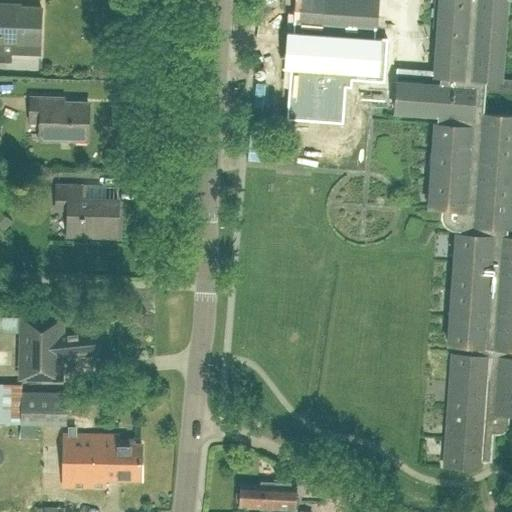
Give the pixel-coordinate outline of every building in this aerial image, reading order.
[(437,27),(434,71),(416,70),(415,82),(396,81),(394,112),(438,115),(438,123),(434,123),(428,208),(442,209),(442,217),(443,222),(447,226),(452,229),(460,229),(460,233),(456,233),(448,342),(407,338),(409,315),(391,314),(391,309),(338,305),(338,300),(327,299),(327,304),(323,304),(323,295),(310,294),(310,303),(295,302),(296,297),(285,296),(285,301),(280,301),(281,292),(268,291),(267,300),(264,300),(262,333),(262,334),(271,335),(271,339),(270,340),(268,370),(263,370),(262,380),(267,381),(267,385),(267,386),(270,386),(270,395),(283,395),(283,387),(300,388),(300,397),(313,398),(313,389),(330,390),(329,399),(342,400),(343,391),(360,393),(359,401),(372,402),(373,393),(390,395),(389,403),(402,404),(403,396),(422,397),(422,396),(425,355),(452,357),(444,466),(481,469),(481,461),(491,462),(493,433),(498,434),(504,431),(507,426),(508,415),(511,415),(511,358),(510,358),(511,349),(511,236),(506,236),(506,228),(510,228),(511,205),(511,115),(482,113),(484,90),(511,91),(511,80),(501,80),(506,0),(435,0),(434,27),(437,27)] [(294,0),(293,26),(300,26),(369,31),(374,32),(376,32),(378,0),(375,0),(294,0)] [(0,43),(10,44),(10,54),(39,55),(41,9),(12,8),(12,4),(0,3),(0,43)] [(293,26),(287,119),(343,123),(345,87),(351,87),(352,80),(384,82),(385,69),(387,38),(374,37),(374,32),(369,31),(300,26),(293,26)] [(29,124),(40,124),(40,139),(86,141),(87,103),(63,103),(63,98),(30,97),(29,124)] [(117,238),(118,201),(81,200),(81,187),(56,186),(56,211),(68,211),(67,236),(117,238)] [(95,355),(92,330),(63,333),(63,318),(20,317),(0,317),(0,332),(20,332),(19,380),(62,380),(62,358),(95,355)] [(67,392),(22,391),(22,384),(0,383),(0,424),(66,426),(67,392)] [(140,479),(141,442),(132,441),(132,438),(118,437),(119,433),(65,432),(64,487),(105,488),(106,478),(140,479)] [(298,486),(289,485),(290,483),(261,481),(261,485),(240,484),(239,504),(297,508),(298,486)]
